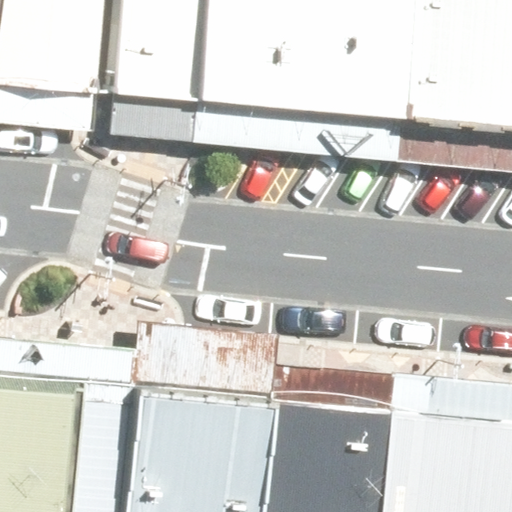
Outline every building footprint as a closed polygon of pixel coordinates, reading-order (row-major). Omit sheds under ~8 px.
[(54,0),(0,0),(0,86),(46,91),(54,0)] [(511,0),(65,0),(58,81),(511,122),(511,0)] [(227,511),(233,379),(110,366),(99,511),(227,511)] [(334,511),(344,387),(233,379),(227,511),(334,511)] [(0,511),(22,511),(35,384),(0,380),(0,511)] [(470,511),(479,397),(344,387),(334,511),(470,511)] [(511,511),(511,399),(479,397),(470,511),(511,511)]
